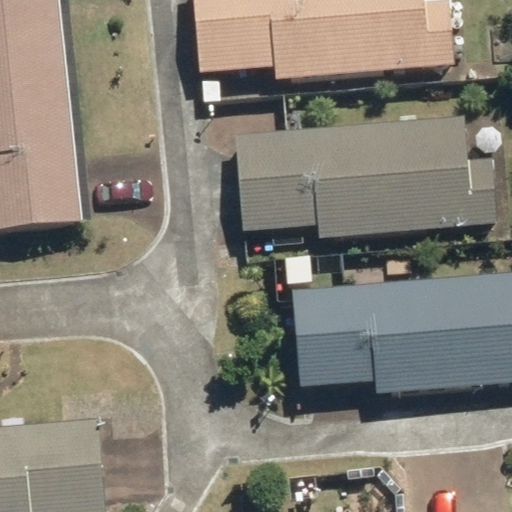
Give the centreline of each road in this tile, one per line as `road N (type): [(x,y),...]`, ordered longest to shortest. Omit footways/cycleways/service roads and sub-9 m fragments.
road 1 (residential): [(183,413),(261,436),(511,421)]
road 2 (residential): [(159,325),(191,237),(171,0)]
road 3 (residential): [(0,306),(119,296),(159,325)]
